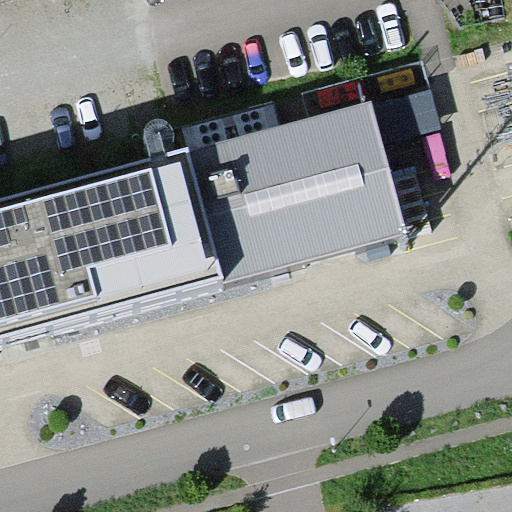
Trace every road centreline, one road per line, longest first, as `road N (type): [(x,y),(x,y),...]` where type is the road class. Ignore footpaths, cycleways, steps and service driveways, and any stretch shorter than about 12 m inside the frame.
road 1 (tertiary): [(511,363),(0,499)]
road 2 (unknown): [(0,77),(183,31)]
road 3 (unknown): [(183,31),(307,0)]
